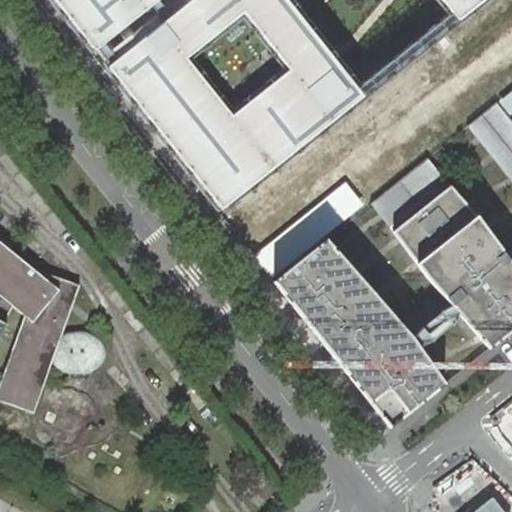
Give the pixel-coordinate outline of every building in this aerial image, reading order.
[(479,0),(43,0),(212,210),(356,94),(279,0),(435,0),(453,21),(479,0)] [(511,182),(511,121),(505,113),(495,101),(465,125),(474,137),(511,182)] [(445,181),(426,157),(372,201),(391,224),(445,181)] [(511,264),(445,181),(391,224),(490,347),(511,329),(511,264)] [(29,313),(0,391),(0,397),(37,411),(53,367),(66,333),(83,285),(51,273),(50,276),(0,234),(0,341),(11,323),(7,321),(16,305),(29,313)] [(285,291),(335,251),(325,240),(276,279),(285,291)] [(446,382),(335,251),(285,291),(392,425),(446,382)] [(454,323),(438,332),(447,348),(463,338),(454,323)] [(71,332),(66,333),(53,367),(55,368),(58,371),(62,373),(69,374),(76,375),(83,375),(88,374),(94,372),(99,368),(103,364),(105,359),(106,352),(104,345),(100,340),(93,334),(86,331),(78,331),(71,332)] [(506,511),(493,496),(474,511),(506,511)]
